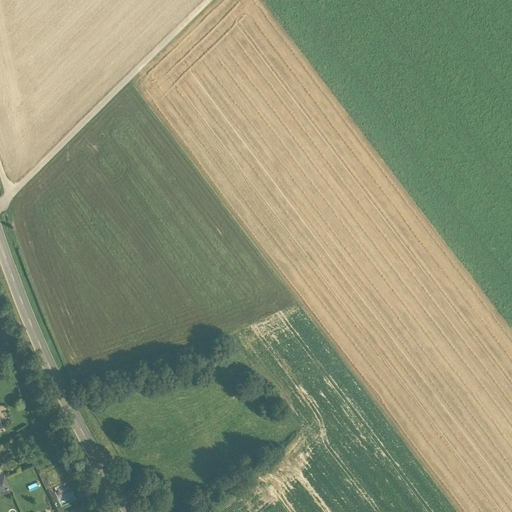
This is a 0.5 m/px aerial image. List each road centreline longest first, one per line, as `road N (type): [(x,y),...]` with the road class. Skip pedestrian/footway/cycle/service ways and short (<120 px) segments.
road 1 (tertiary): [(129,511),(47,362),(0,234)]
road 2 (track): [(208,0),(0,201)]
